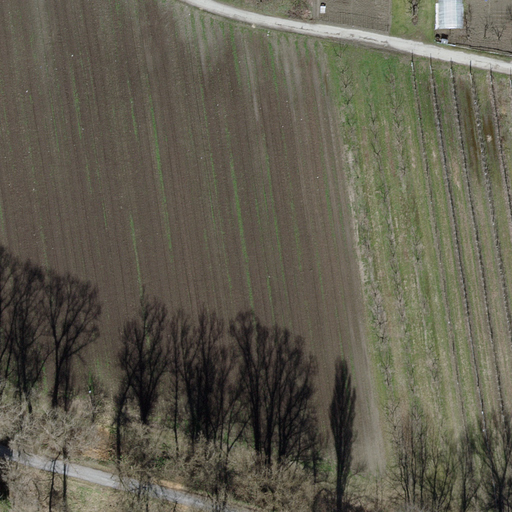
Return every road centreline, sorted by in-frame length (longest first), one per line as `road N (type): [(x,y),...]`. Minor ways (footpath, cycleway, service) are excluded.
road 1 (unclassified): [(184,0),(511,64)]
road 2 (track): [(232,511),(0,452)]
